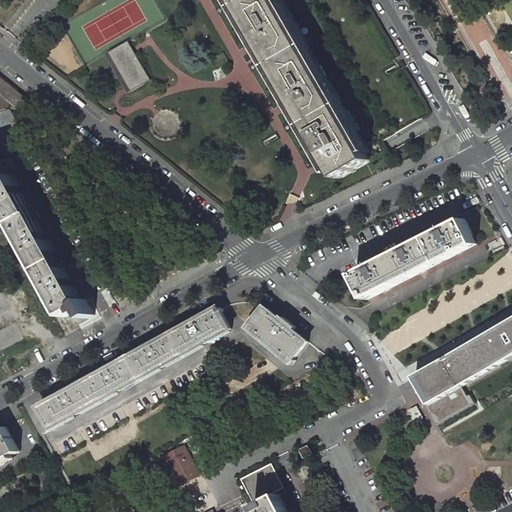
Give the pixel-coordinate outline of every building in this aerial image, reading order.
[(372,160),(279,0),(236,0),(261,42),(295,102),(331,161),(339,179),(372,160)] [(136,52),(129,41),(109,53),(131,91),(151,80),(136,52)] [(11,109),(34,103),(19,91),(19,90),(6,79),(0,74),(0,111),(1,112),(11,109)] [(18,121),(11,109),(1,112),(8,124),(18,121)] [(85,312),(89,319),(96,315),(87,299),(81,303),(4,161),(0,157),(0,193),(67,317),(79,310),(81,314),(85,312)] [(465,219),(428,238),(440,263),(478,244),(465,219)] [(428,238),(356,275),(369,300),(404,282),(440,263),(428,238)] [(116,303),(108,288),(101,292),(109,307),(116,303)] [(86,383),(42,407),(53,428),(232,329),(221,308),(176,333),(131,358),(86,383)] [(268,308),(252,327),(293,361),(309,342),(295,330),(297,327),(284,317),(282,320),(268,308)] [(511,322),(413,379),(441,425),(477,407),(465,388),(511,360),(511,322)] [(0,462),(20,452),(7,427),(0,430),(0,462)] [(186,445),(171,453),(162,458),(177,487),(190,481),(201,475),(186,445)] [(300,450),(304,458),(313,454),(309,445),(300,450)] [(273,464),(242,479),(254,503),(285,487),(273,464)] [(290,511),(281,494),(256,507),(258,511),(290,511)]
